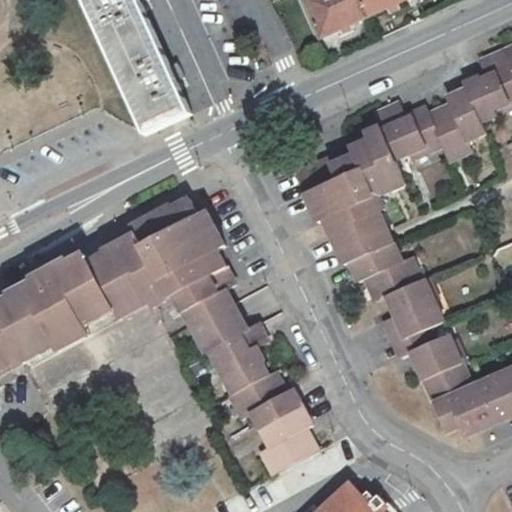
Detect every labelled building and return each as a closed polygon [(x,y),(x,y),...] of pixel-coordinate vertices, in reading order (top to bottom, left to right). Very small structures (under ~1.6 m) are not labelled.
[(83,0),(148,139),(194,117),(139,0),(83,0)] [(364,0),(371,14),(401,0),(364,0)] [(387,300),(420,285),(412,264),(404,267),(375,203),(407,189),(395,163),(424,150),(426,155),(446,147),(450,157),(474,148),(470,140),(488,132),(485,123),(501,115),(499,111),(511,104),(511,51),(483,64),(490,81),(483,84),(483,80),(466,87),(468,92),(461,95),(450,100),(454,109),(446,112),(445,110),(432,116),(429,110),(421,114),(412,118),(413,121),(408,124),(400,108),(375,119),(380,131),(364,138),(367,145),(350,153),(354,162),(342,167),(339,159),(299,177),(321,226),(327,223),(334,238),(341,236),(364,285),(373,281),(376,286),(372,289),(376,296),(379,303),(387,300)] [(174,214),(171,210),(133,231),(138,239),(126,246),(128,249),(92,268),(87,258),(11,298),(13,302),(0,308),(0,389),(0,390),(0,389),(0,378),(18,369),(55,350),(58,355),(92,337),(88,331),(119,315),(123,322),(154,305),(156,311),(178,299),(186,314),(229,291),(236,287),(219,254),(227,250),(209,216),(200,221),(191,205),(174,214)] [(390,333),(395,345),(426,330),(446,320),(427,282),(420,285),(387,300),(396,319),(386,324),(390,333)] [(229,291),(186,314),(189,324),(207,356),(214,353),(253,332),(236,302),(229,291)] [(253,332),(214,353),(248,417),(255,413),(274,449),(267,453),(278,473),(321,450),(314,437),(309,440),(306,434),(318,427),(298,391),(288,396),(284,389),(287,387),(279,372),(271,377),(263,363),(267,361),(259,347),(271,340),(263,326),(253,332)] [(434,346),(426,330),(395,345),(400,354),(402,360),(413,355),(434,346)] [(413,355),(426,383),(466,364),(453,336),(434,346),(413,355)] [(466,364),(426,383),(447,428),(461,422),(470,441),(511,423),(511,422),(511,371),(477,387),(466,364)] [(347,482),(315,511),(393,511),(378,496),(375,498),(367,491),(362,496),(347,482)]
